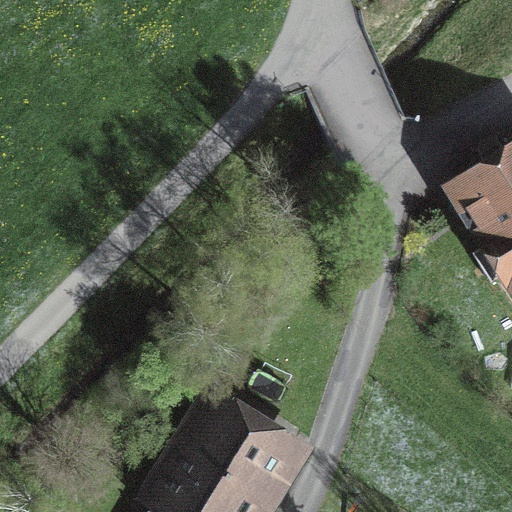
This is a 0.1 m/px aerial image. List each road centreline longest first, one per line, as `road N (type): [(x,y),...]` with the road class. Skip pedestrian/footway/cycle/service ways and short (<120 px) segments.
road 1 (unclassified): [(0,364),(325,25),(321,0)]
road 2 (track): [(325,25),(402,177),(511,96)]
